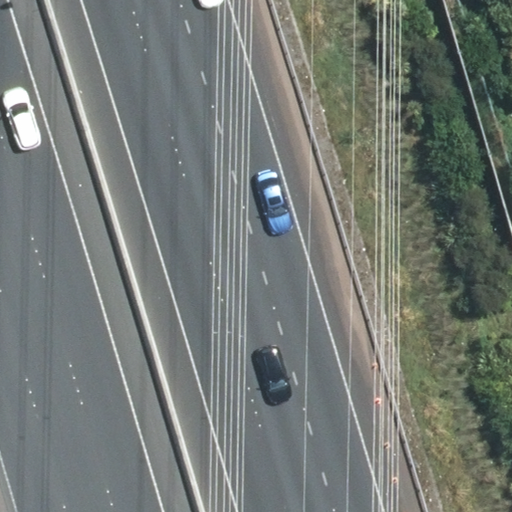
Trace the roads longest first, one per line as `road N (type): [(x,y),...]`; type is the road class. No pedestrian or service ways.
road 1 (motorway): [(130,0),(285,511)]
road 2 (motorway): [(106,511),(0,159)]
